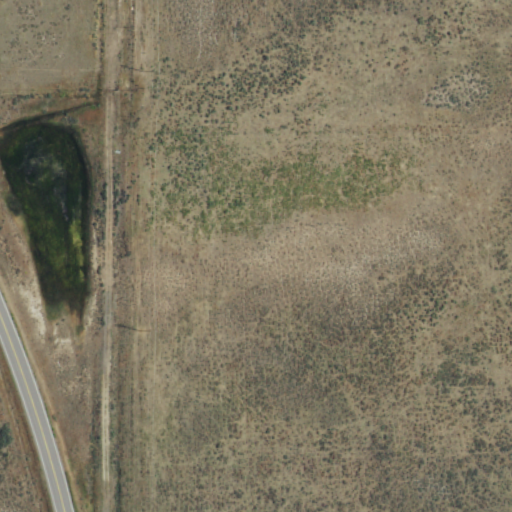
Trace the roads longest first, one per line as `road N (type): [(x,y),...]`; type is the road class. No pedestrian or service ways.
road 1 (track): [(99,511),(129,0)]
road 2 (secondary): [(50,511),(0,359)]
